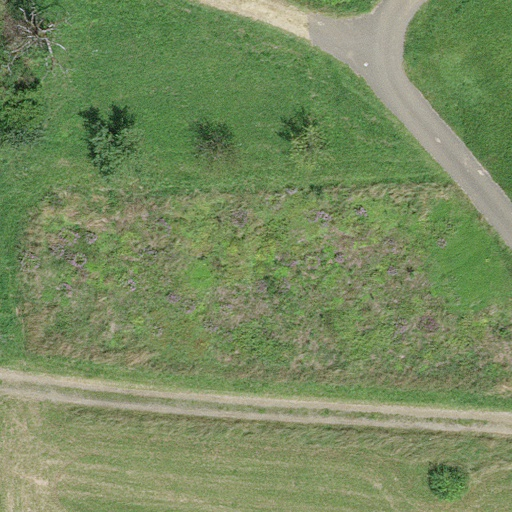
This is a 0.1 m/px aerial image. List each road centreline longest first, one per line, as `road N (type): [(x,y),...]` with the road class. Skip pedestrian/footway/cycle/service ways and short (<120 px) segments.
road 1 (track): [(511,422),(105,403),(0,385)]
road 2 (track): [(401,0),(372,56),(511,247)]
road 3 (track): [(372,56),(243,0)]
